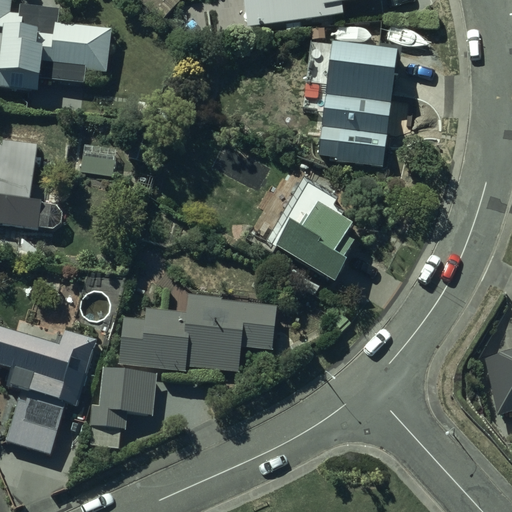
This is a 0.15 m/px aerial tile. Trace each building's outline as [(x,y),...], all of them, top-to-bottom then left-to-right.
[(0,0),(0,91),(38,95),(39,83),(81,88),(83,74),(106,76),(111,32),(64,27),(64,32),(56,31),(58,14),(18,9),(17,18),(9,17),(10,0),(0,0)] [(241,0),(246,34),(376,19),(374,2),(381,1),(380,0),(241,0)] [(303,112),(321,114),(316,160),(335,162),(335,166),(385,171),(396,57),(310,49),(303,112)] [(8,151),(0,149),(0,228),(35,234),(61,232),(62,217),(57,212),(27,208),(37,149),(9,145),(8,151)] [(253,231),(249,238),(329,289),(354,251),(344,245),(352,234),(336,224),(342,215),(347,217),(357,202),(348,196),(353,188),(297,167),(288,184),(283,180),(259,220),(249,215),(243,225),(253,231)] [(123,324),(117,371),(186,376),(186,370),(240,374),(243,352),(270,356),(276,312),(186,301),(184,321),(146,316),(144,327),(123,324)] [(0,375),(15,379),(10,397),(58,409),(57,413),(24,405),(24,407),(18,405),(6,449),(51,461),(64,409),(79,412),(96,344),(64,335),(59,353),(0,337),(0,375)] [(511,356),(486,363),(498,417),(510,414),(511,424),(511,423),(511,356)] [(102,373),(98,410),(90,409),(88,433),(91,433),(90,450),(118,452),(120,432),(125,433),(126,419),(153,421),(156,378),(102,373)]
